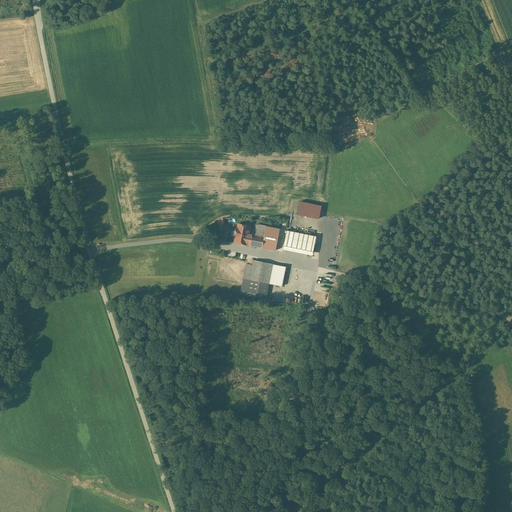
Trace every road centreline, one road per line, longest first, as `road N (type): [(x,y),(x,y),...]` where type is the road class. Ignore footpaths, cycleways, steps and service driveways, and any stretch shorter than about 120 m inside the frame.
road 1 (unclassified): [(174,511),(89,249),(33,0)]
road 2 (unclassified): [(289,511),(511,324)]
road 3 (track): [(511,317),(320,266)]
